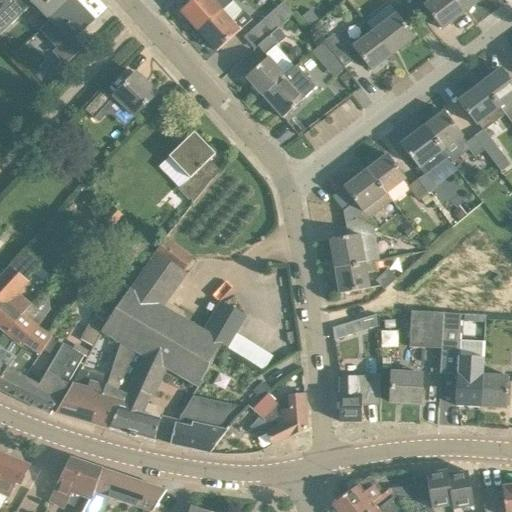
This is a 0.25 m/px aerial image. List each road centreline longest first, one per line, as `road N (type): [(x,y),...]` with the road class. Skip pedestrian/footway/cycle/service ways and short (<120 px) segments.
road 1 (tertiary): [(291,469),(163,463),(0,412)]
road 2 (residential): [(287,186),(511,14)]
road 3 (residential): [(323,464),(315,342),(287,186)]
road 4 (residential): [(287,186),(136,11)]
road 5 (tertiary): [(323,464),(398,450),(511,452)]
